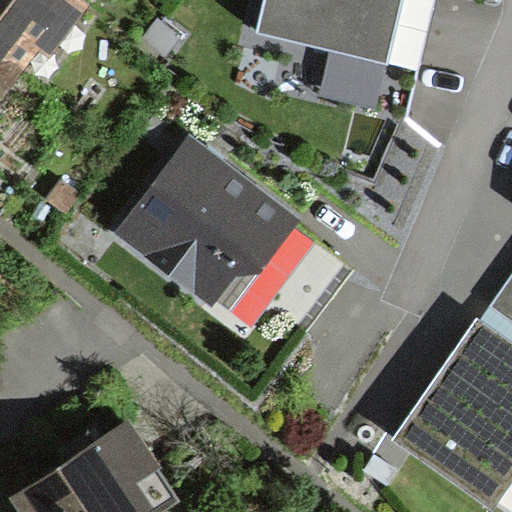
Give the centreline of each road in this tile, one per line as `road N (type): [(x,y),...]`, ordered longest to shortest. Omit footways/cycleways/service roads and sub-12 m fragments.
road 1 (residential): [(511,31),(432,217),(419,311)]
road 2 (residential): [(0,408),(116,326)]
